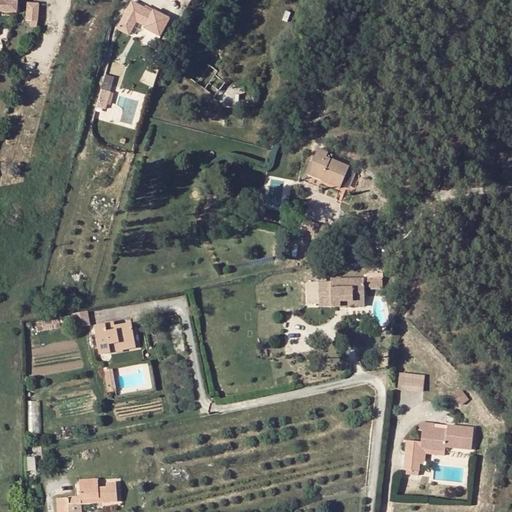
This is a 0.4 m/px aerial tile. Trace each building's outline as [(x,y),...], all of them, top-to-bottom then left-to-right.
[(16,1),(0,0),(0,10),(16,12),(16,1)] [(160,36),(170,19),(154,10),(153,12),(132,1),(117,28),(129,34),(136,21),(145,26),(144,28),(160,36)] [(27,3),(27,21),(38,21),(38,3),(27,3)] [(105,109),(110,93),(101,90),(97,106),(105,109)] [(327,158),(328,154),(318,150),(305,181),(319,187),(319,185),(338,193),(349,167),(327,158)] [(328,228),(315,226),(313,237),(325,240),(328,228)] [(330,303),(330,307),(340,307),(341,303),(364,303),(364,279),(330,279),(330,283),(318,283),(318,303),(330,303)] [(76,312),(79,326),(90,323),(88,310),(76,312)] [(40,329),(60,328),(60,320),(39,321),(40,329)] [(111,352),(110,347),(136,343),(132,323),(115,327),(106,328),(106,324),(94,326),(100,354),(111,352)] [(110,347),(111,352),(136,347),(136,343),(110,347)] [(114,376),(104,377),(108,392),(116,391),(114,376)] [(446,447),(472,450),(474,428),(447,425),(447,429),(434,428),(434,424),(420,423),(419,431),(421,431),(421,442),(407,441),(404,470),(406,470),(418,471),(419,471),(420,464),(424,465),(424,461),(425,462),(426,454),(433,455),(434,451),(445,452),(446,447)] [(34,457),(27,457),(27,471),(35,470),(34,457)] [(99,499),(99,503),(117,502),(116,483),(106,484),(107,488),(98,488),(98,480),(79,481),(80,497),(80,501),(99,499)] [(69,504),(69,498),(57,499),(57,511),(82,511),(82,505),(81,505),(81,503),(69,504)]
